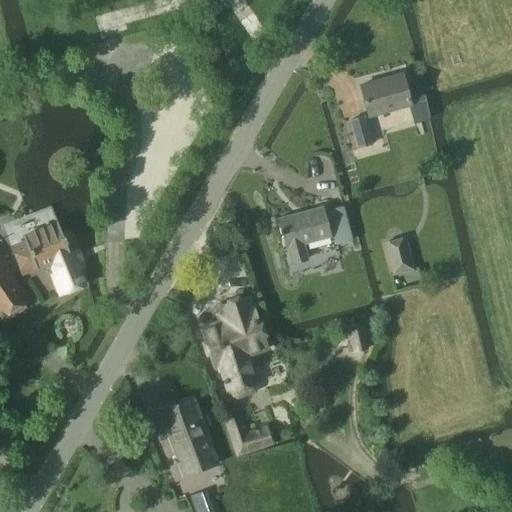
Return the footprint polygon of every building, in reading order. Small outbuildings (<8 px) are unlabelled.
[(409,105),(410,105),(408,98),(402,75),(361,86),(369,116),(409,105)] [(423,94),(408,98),(410,105),(409,105),(414,124),(429,120),(428,118),(423,94)] [(358,148),(372,144),(364,116),(350,120),(358,148)] [(303,244),(330,238),(322,207),(278,219),(286,249),(288,248),(292,264),(307,260),(303,244)] [(55,224),(35,232),(37,237),(9,248),(20,274),(49,263),(53,275),(50,276),(58,295),(80,285),(74,269),(79,267),(68,241),(65,242),(61,233),(59,234),(55,224)] [(348,227),(336,230),(337,231),(332,233),(336,245),(352,241),(348,227)] [(406,238),(386,243),(394,275),(414,269),(406,238)] [(30,299),(0,257),(0,317),(1,319),(30,299)] [(250,356),(267,350),(249,298),(218,308),(223,320),(202,327),(215,367),(219,366),(227,390),(231,388),(233,394),(234,396),(237,397),(239,397),(251,392),(254,391),(255,389),(255,386),(253,381),(258,379),(250,356)] [(347,331),(353,353),(369,349),(364,327),(347,331)] [(183,476),(217,465),(195,397),(160,409),(183,476)] [(235,458),(273,446),(266,424),(246,430),(241,415),(223,421),(235,458)] [(200,511),(207,510),(201,493),(189,497),(193,511),(200,511)]
